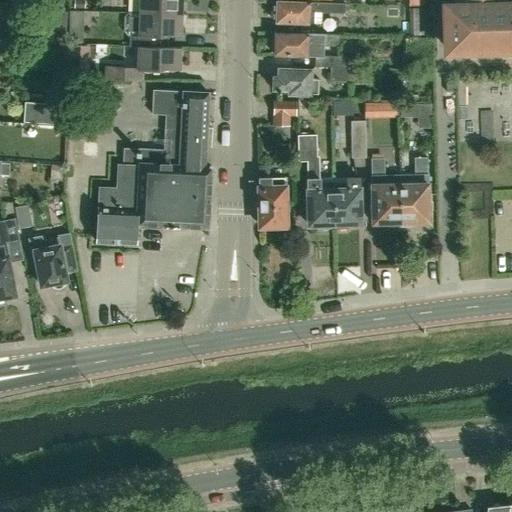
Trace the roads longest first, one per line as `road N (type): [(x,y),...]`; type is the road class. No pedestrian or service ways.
road 1 (tertiary): [(57,511),(220,480),(511,445)]
road 2 (residential): [(233,339),(239,0)]
road 3 (secondary): [(511,304),(233,339)]
road 4 (secondary): [(233,339),(39,372)]
